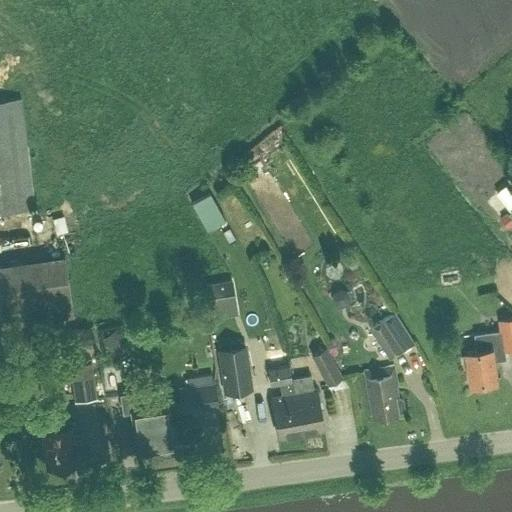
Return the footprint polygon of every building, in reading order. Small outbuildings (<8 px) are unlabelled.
[(0,210),(32,206),(19,97),(0,99),(0,210)] [(254,171),(250,164),(231,176),(236,182),(254,171)] [(209,191),(191,202),(206,228),(224,218),(209,191)] [(473,281),(468,256),(441,262),(447,286),(473,281)] [(208,305),(234,301),(230,278),(204,282),(208,305)] [(419,303),(421,320),(452,318),(450,287),(441,288),(442,301),(419,303)] [(388,357),(400,349),(412,341),(393,311),(368,327),(388,357)] [(471,383),(498,379),(493,347),(504,345),(505,348),(511,346),(511,315),(500,317),(502,328),(475,332),(477,347),(466,349),(467,352),(463,353),(464,364),(469,364),(471,383)] [(122,338),(114,327),(100,338),(108,349),(122,338)] [(217,346),(223,390),(252,386),(245,342),(217,346)] [(326,383),(341,375),(325,345),(310,353),(326,383)] [(270,365),(291,363),(290,349),(269,351),(270,365)] [(73,401),(97,397),(91,361),(67,365),(73,401)] [(300,430),(289,377),(287,364),(267,368),(269,383),(279,381),(281,393),(270,395),(277,434),(300,430)] [(362,369),(370,418),(396,413),(396,412),(399,411),(403,407),(401,398),(396,396),(396,395),(393,395),(391,384),(396,383),(392,364),(377,366),(379,373),(368,375),(367,368),(362,369)] [(189,385),(177,387),(180,411),(216,405),(212,381),(211,371),(187,375),(189,385)] [(300,430),(300,431),(322,427),(315,386),(311,387),(309,373),(289,377),(300,430)] [(135,451),(173,445),(166,403),(152,405),(149,387),(119,392),(121,410),(128,409),(135,451)] [(72,439),(79,438),(76,425),(69,426),(67,413),(37,418),(46,466),(76,461),(72,439)]
